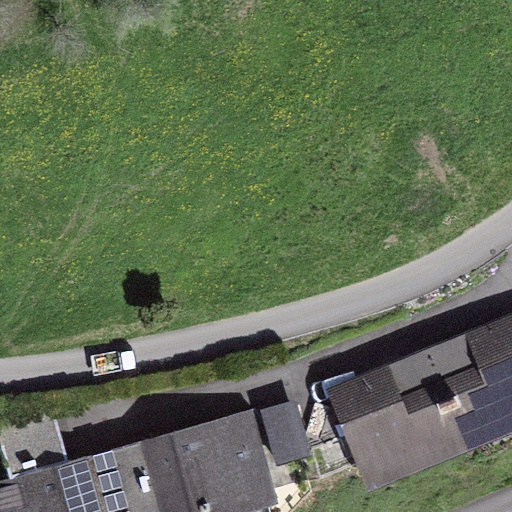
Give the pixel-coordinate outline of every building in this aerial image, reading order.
[(428,353),(464,439),(506,422),(499,405),(511,399),(511,329),(497,336),(493,326),(428,353)] [(464,439),(428,353),(362,380),(366,390),(340,400),(364,460),(414,439),(421,457),(464,439)] [(0,444),(10,478),(68,461),(49,397),(41,398),(31,408),(0,415),(0,444)] [(118,464),(131,511),(202,511),(265,494),(269,506),(278,503),(252,409),(144,440),(148,455),(118,464)] [(131,511),(118,464),(89,472),(85,457),(68,461),(10,478),(0,480),(0,511),(131,511)]
